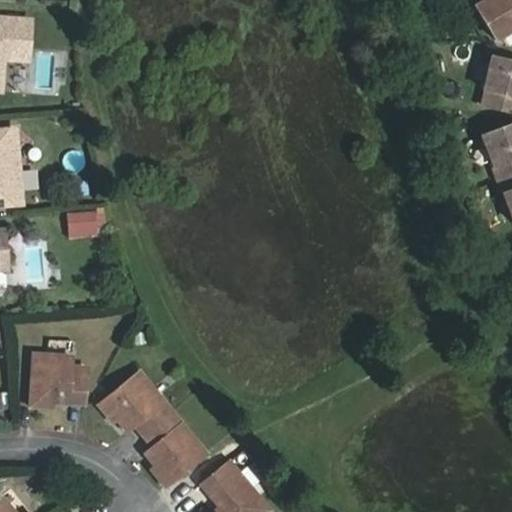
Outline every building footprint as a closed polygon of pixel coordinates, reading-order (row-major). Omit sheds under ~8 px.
[(511,0),(481,0),(469,8),(488,41),(511,27),(511,0)] [(30,21),(0,18),(0,91),(0,92),(3,59),(27,61),(30,21)] [(479,90),(476,104),(511,112),(511,108),(511,65),(484,58),(476,90),(479,90)] [(475,136),(507,224),(511,221),(511,122),(475,136)] [(14,130),(0,130),(0,205),(21,204),(14,130)] [(67,215),(68,237),(94,236),(93,213),(67,215)] [(71,356),(33,355),(30,407),(47,408),(48,402),(84,404),(86,367),(71,366),(71,356)] [(140,371),(99,404),(109,417),(113,414),(127,430),(134,424),(153,447),(145,453),(158,469),(153,473),(164,486),(205,453),(140,371)] [(231,460),(204,482),(227,511),(267,511),(272,509),(231,460)] [(12,511),(0,497),(0,511),(12,511)]
